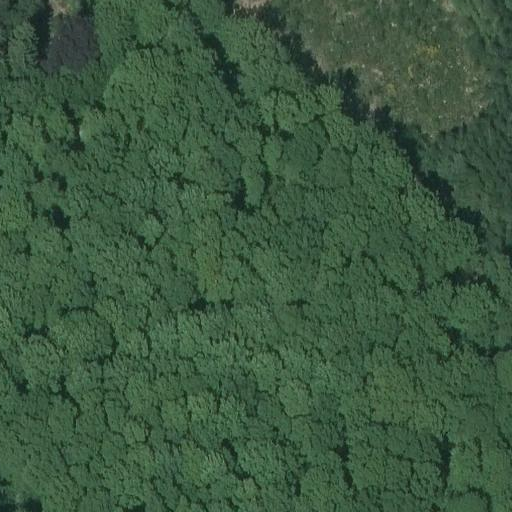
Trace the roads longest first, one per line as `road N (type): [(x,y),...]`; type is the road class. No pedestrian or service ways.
road 1 (tertiary): [(0,243),(207,0)]
road 2 (unknown): [(0,103),(45,92),(137,0)]
road 3 (track): [(430,511),(511,366)]
